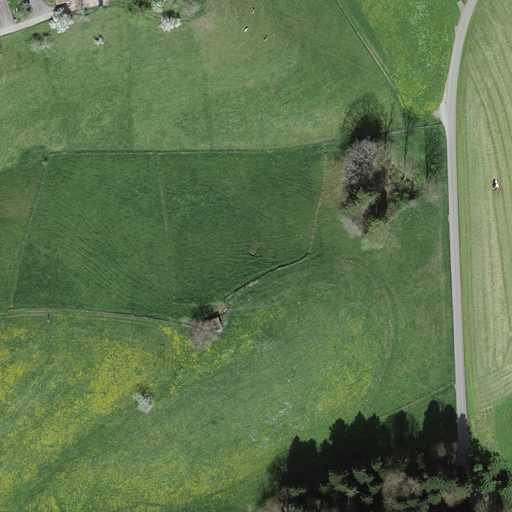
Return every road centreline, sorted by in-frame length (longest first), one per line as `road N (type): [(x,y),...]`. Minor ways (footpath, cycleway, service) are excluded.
road 1 (unclassified): [(477,511),(462,409),(451,112),(472,0)]
road 2 (track): [(192,328),(94,317),(0,320)]
road 3 (track): [(339,0),(408,113),(451,112)]
